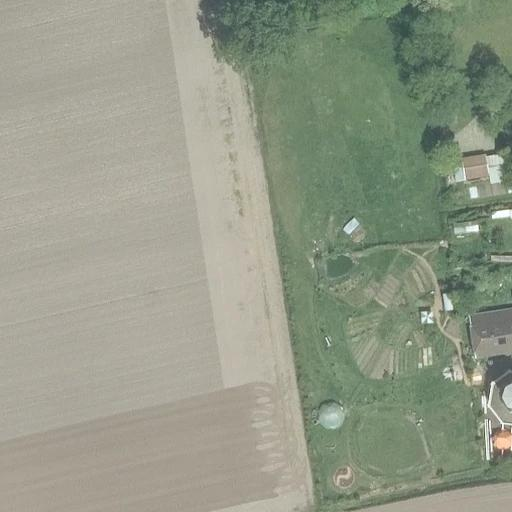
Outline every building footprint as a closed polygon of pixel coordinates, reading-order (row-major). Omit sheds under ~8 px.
[(506,159),(486,163),(485,159),(460,163),(462,171),(453,172),(455,183),(490,178),(491,185),(498,184),(499,186),(506,184),(505,174),(508,174),(506,159)] [(355,241),(363,233),(351,222),(343,229),(355,241)] [(476,223),(453,226),(454,235),(478,232),(476,223)] [(445,312),(453,312),(451,295),(443,296),(445,312)] [(511,310),(467,318),(474,358),(511,351),(511,310)] [(511,381),(506,381),(498,395),(499,410),(507,418),(511,417),(511,381)]
